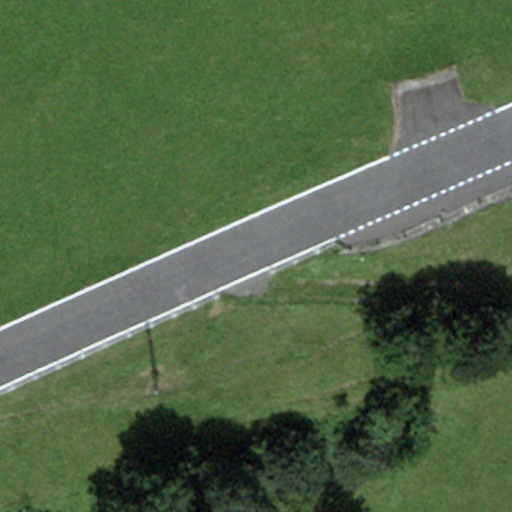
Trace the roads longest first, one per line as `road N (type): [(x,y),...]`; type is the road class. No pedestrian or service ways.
road 1 (primary): [(0,361),(511,133)]
road 2 (track): [(234,253),(261,291),(511,293)]
